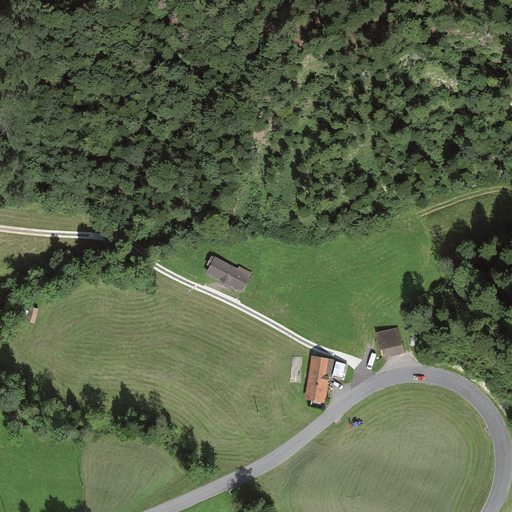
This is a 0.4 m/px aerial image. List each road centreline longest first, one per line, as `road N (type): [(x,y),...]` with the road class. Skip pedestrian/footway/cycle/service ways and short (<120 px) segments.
road 1 (tertiary): [(158,511),(276,457),(381,378),(417,373),(460,384),(493,417),(505,470),(489,511)]
road 2 (track): [(0,231),(99,238),(351,361),(367,386)]
